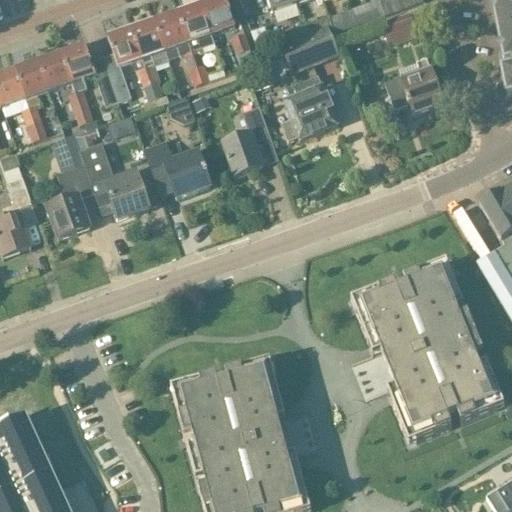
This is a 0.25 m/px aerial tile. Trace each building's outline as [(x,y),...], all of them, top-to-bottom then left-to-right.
[(267,0),(273,17),(298,8),(295,0),(267,0)] [(400,0),(376,0),(374,1),(381,20),(405,12),(400,0)] [(511,0),(493,0),(493,2),(507,72),(503,73),(507,97),(511,95),(511,0)] [(225,1),(202,9),(212,38),(235,30),(225,1)] [(202,9),(178,17),(192,56),(197,54),(200,56),(200,57),(217,51),(212,38),(202,9)] [(178,17),(155,25),(165,54),(177,50),(180,60),(185,58),(192,56),(178,17)] [(410,17),(381,27),(389,52),(414,43),(410,32),(414,30),(410,17)] [(328,20),(305,28),(308,37),(331,29),(328,20)] [(155,25),(133,33),(146,72),(153,70),(157,68),(153,59),(165,54),(155,25)] [(305,28),(282,37),(285,45),(308,37),(305,28)] [(264,31),(251,36),(258,56),(271,51),(264,31)] [(292,78),(339,59),(328,31),(281,50),(292,78)] [(135,76),(139,75),(146,72),(133,33),(109,41),(119,70),(132,66),(135,76)] [(246,37),(230,42),(236,59),(251,54),(246,37)] [(63,58),(73,87),(76,97),(70,99),(75,113),(82,111),(82,114),(89,111),(84,95),(88,93),(85,83),(96,79),(86,50),(63,58)] [(205,69),(200,57),(200,56),(197,54),(192,56),(185,58),(190,73),(197,70),(198,72),(205,69)] [(63,58),(39,66),(50,95),(73,87),(63,58)] [(394,113),(410,108),(414,118),(442,108),(427,64),(399,73),(401,78),(401,81),(385,86),(394,113)] [(39,66),(16,74),(26,103),(29,113),(36,110),(37,112),(42,110),(38,99),(50,95),(39,66)] [(210,85),(205,69),(198,72),(197,70),(190,73),(196,89),(210,85)] [(139,75),(145,91),(152,89),(152,87),(158,84),(153,70),(146,72),(139,75)] [(119,71),(108,75),(119,108),(131,104),(119,71)] [(16,74),(0,79),(0,103),(3,112),(26,103),(16,74)] [(119,108),(108,75),(96,79),(107,112),(119,108)] [(260,82),(250,85),(254,95),(272,89),(267,76),(259,79),(260,82)] [(299,141),(300,145),(339,130),(320,80),(293,90),(297,101),(285,105),(292,125),(282,129),(289,145),(299,141)] [(152,89),(145,91),(149,105),(163,100),(158,84),(152,87),(152,89)] [(187,103),(166,111),(170,122),(184,128),(195,124),(187,103)] [(207,104),(194,109),(197,115),(209,110),(207,104)] [(22,115),(28,132),(35,129),(35,127),(41,125),(37,112),(36,110),(29,113),(22,115)] [(94,126),(89,111),(82,114),(82,111),(75,113),(80,130),(94,126)] [(255,149),(271,143),(260,112),(242,118),(249,139),(222,148),(233,182),(263,172),(255,149)] [(47,141),(41,125),(35,127),(35,129),(28,132),(33,146),(47,141)] [(97,133),(75,140),(80,156),(95,151),(94,148),(92,143),(99,141),(97,133)] [(74,140),(56,146),(60,159),(78,153),(74,140)] [(170,185),(176,202),(210,189),(199,157),(172,166),(166,148),(145,155),(157,189),(170,185)] [(95,151),(80,156),(85,170),(95,199),(99,212),(112,208),(117,223),(148,213),(143,199),(152,196),(144,173),(113,184),(101,149),(95,151)] [(67,204),(46,212),(57,245),(90,233),(79,204),(95,199),(85,170),(58,180),(67,204)] [(20,172),(4,177),(8,188),(24,183),(20,172)] [(0,254),(3,263),(31,254),(24,234),(39,229),(24,183),(8,188),(15,209),(4,213),(7,222),(0,224),(0,254)] [(511,189),(500,197),(499,196),(497,197),(498,198),(481,208),(481,207),(479,208),(504,249),(476,266),(511,325),(511,189)] [(391,405),(404,437),(409,448),(451,431),(448,423),(458,419),(461,427),(504,410),(486,366),(478,370),(474,360),(482,357),(467,318),(459,322),(455,312),(463,309),(446,266),(403,283),(406,291),(397,295),(393,287),(350,304),(368,348),(395,337),(402,353),(414,348),(417,355),(410,358),(414,368),(421,365),(423,372),(411,377),(418,394),(391,405)] [(185,447),(196,485),(196,487),(205,485),(208,495),(199,497),(203,511),(309,511),(298,470),(270,478),(265,460),(252,464),(250,456),(258,454),(255,444),(248,446),(246,439),(258,435),(254,418),(282,410),(270,365),(170,392),(183,438),(191,435),(194,445),(185,447)] [(26,422),(0,433),(0,511),(94,511),(84,488),(61,499),(26,422)] [(118,482),(131,474),(109,440),(97,448),(118,482)] [(511,511),(511,484),(496,495),(506,511),(511,511)]
